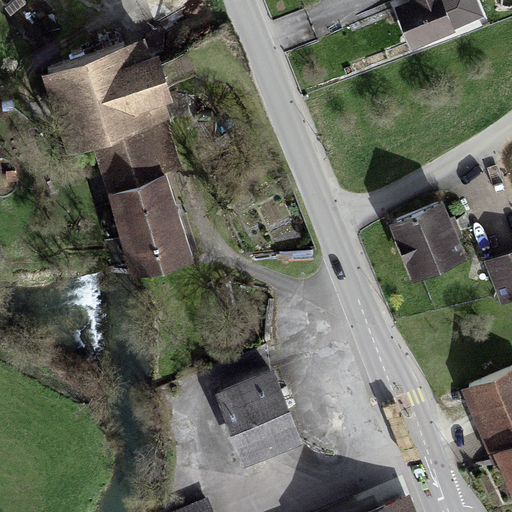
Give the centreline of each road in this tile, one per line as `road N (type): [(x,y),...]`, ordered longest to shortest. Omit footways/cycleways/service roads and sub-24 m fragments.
road 1 (primary): [(437,492),(323,213)]
road 2 (primary): [(323,213),(241,0)]
road 3 (unclassified): [(511,101),(419,166),(323,213)]
